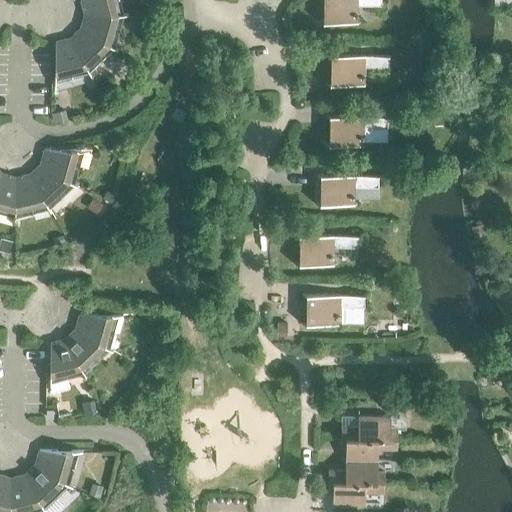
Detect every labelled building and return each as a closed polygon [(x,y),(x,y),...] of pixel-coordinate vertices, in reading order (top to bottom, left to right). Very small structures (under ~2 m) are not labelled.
[(80,0),(84,13),(123,14),(119,0),(80,0)] [(357,5),(381,5),(380,0),(322,0),(322,22),(357,22),(357,5)] [(113,47),(123,14),(84,13),(80,27),(113,47)] [(88,71),(113,47),(80,27),(69,37),(88,71)] [(54,80),(88,71),(69,37),(55,41),(54,80)] [(364,67),(388,67),(388,55),(330,54),(329,83),(363,84),(364,67)] [(363,127),(387,128),(387,116),(329,114),(328,144),(362,145),(363,127)] [(39,163),(73,183),(83,149),(43,149),(39,163)] [(48,207),(73,183),(39,163),(29,173),(48,207)] [(0,211),(14,215),(15,176),(1,172),(0,174),(0,211)] [(14,215),(48,207),(29,173),(15,176),(14,215)] [(354,186),(378,187),(378,175),(320,174),(319,203),(353,204),(354,186)] [(333,246),(357,247),(357,235),(299,234),(298,263),(332,264),(333,246)] [(339,306),(363,306),(364,294),(306,293),(305,323),(339,324),(339,306)] [(75,328),(108,348),(118,314),(79,313),(75,328)] [(83,372),(108,348),(75,328),(64,338),(83,372)] [(49,381),(83,372),(64,338),(50,341),(49,381)] [(340,437),(396,438),(397,428),(389,428),(389,416),(357,416),(357,427),(340,426),(340,437)] [(396,448),(396,438),(340,437),(340,448),(345,448),(344,459),(377,460),(377,448),(396,448)] [(34,463),(68,484),(77,450),(38,449),(34,463)] [(377,471),(377,460),(344,459),(344,470),(327,469),(327,480),(384,481),(384,471),(377,471)] [(43,507),(68,484),(34,463),(24,473),(43,507)] [(9,511),(24,511),(43,507),(24,473),(10,477),(9,511)] [(0,511),(9,511),(10,477),(0,474),(0,511)] [(384,491),(384,481),(327,480),(327,491),(332,491),(332,503),(364,503),(364,491),(384,491)]
